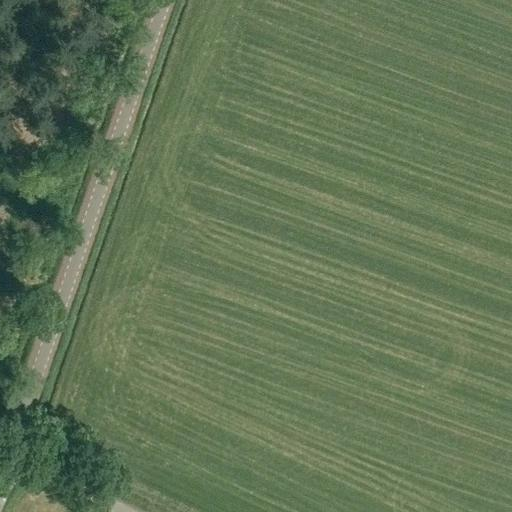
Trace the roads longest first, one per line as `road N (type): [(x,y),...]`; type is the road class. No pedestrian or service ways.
road 1 (secondary): [(7,457),(168,0)]
road 2 (unclassified): [(121,511),(7,457)]
